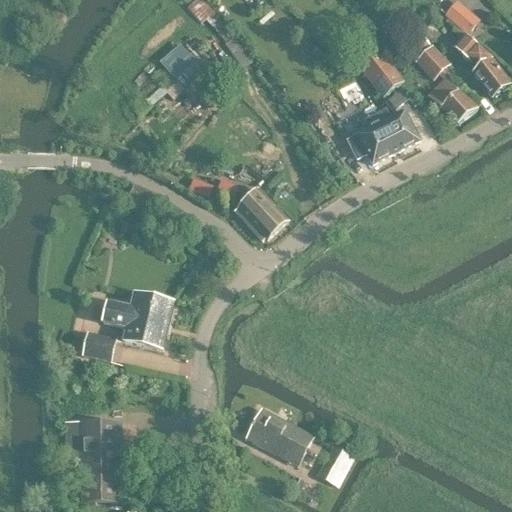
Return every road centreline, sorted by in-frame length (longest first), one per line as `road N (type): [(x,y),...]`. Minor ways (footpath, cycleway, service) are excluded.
road 1 (residential): [(260,267),(344,205),(511,116)]
road 2 (residential): [(201,511),(197,361),(213,314),(260,267)]
road 3 (residential): [(260,267),(180,198),(126,172),(73,162)]
